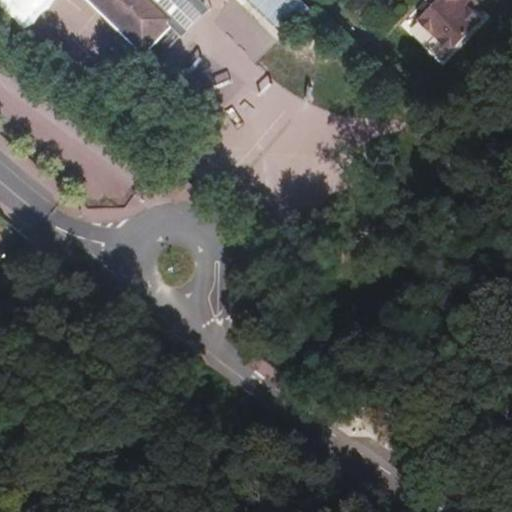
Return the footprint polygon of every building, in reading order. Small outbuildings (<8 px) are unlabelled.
[(93,0),(145,50),(195,0),(93,0)] [(185,35),(211,8),(202,0),(196,0),(174,23),(185,35)] [(261,0),(292,30),(314,8),(306,0),(261,0)] [(430,0),(434,3),(419,18),(452,50),(483,19),(474,10),(467,4),(471,0),(430,0)] [(474,10),(479,5),(474,0),(471,0),(467,4),(474,10)] [(149,176),(161,161),(148,150),(135,165),(149,176)]
